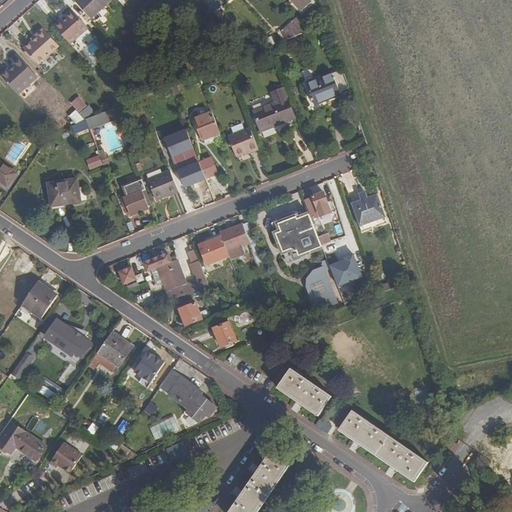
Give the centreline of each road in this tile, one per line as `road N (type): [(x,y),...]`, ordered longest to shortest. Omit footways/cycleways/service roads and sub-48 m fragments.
road 1 (residential): [(352,159),(95,259),(80,276)]
road 2 (residential): [(80,276),(285,418)]
road 3 (residential): [(76,511),(248,435)]
road 4 (residential): [(285,418),(395,493)]
road 5 (residential): [(425,511),(480,428),(511,418)]
